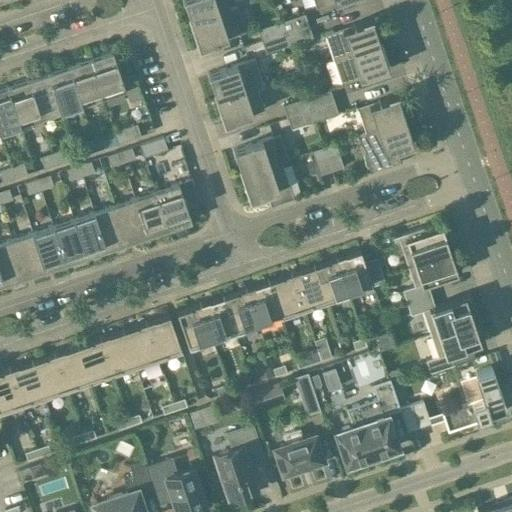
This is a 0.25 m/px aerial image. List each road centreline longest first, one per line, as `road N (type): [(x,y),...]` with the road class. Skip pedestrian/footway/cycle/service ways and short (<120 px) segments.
road 1 (residential): [(0,345),(243,264)]
road 2 (residential): [(243,264),(435,200),(470,167)]
road 3 (residential): [(470,167),(424,168),(231,232)]
road 4 (residential): [(231,232),(152,0)]
road 5 (residential): [(231,232),(0,309)]
road 6 (residential): [(511,451),(331,511)]
road 7 (residential): [(470,167),(413,0)]
road 8 (residential): [(0,60),(121,20),(144,0)]
road 9 (residential): [(511,294),(470,167)]
